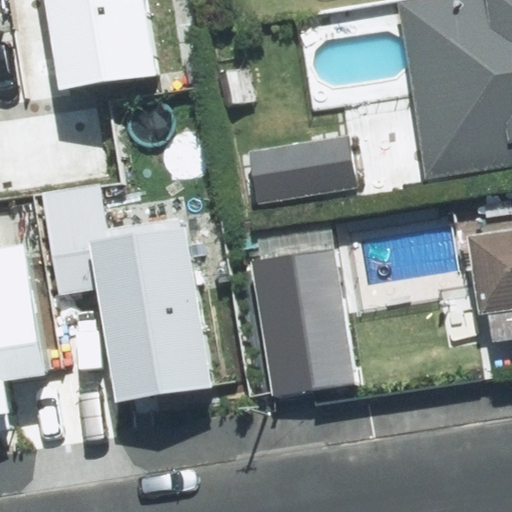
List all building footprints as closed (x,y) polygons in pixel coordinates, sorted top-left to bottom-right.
[(159,0),(61,0),(74,85),(171,71),(159,0)] [(511,0),(423,0),(405,3),(434,178),(511,164),(511,0)] [(365,193),(357,138),(257,152),(265,208),(365,193)] [(68,285),(114,278),(131,396),(225,382),(201,221),(120,233),(112,180),(54,189),(68,285)] [(511,234),(474,240),(486,316),(511,311),(511,234)] [(0,246),(0,411),(23,408),(18,376),(56,370),(36,241),(0,246)] [(365,386),(345,249),(261,261),(281,398),(365,386)]
